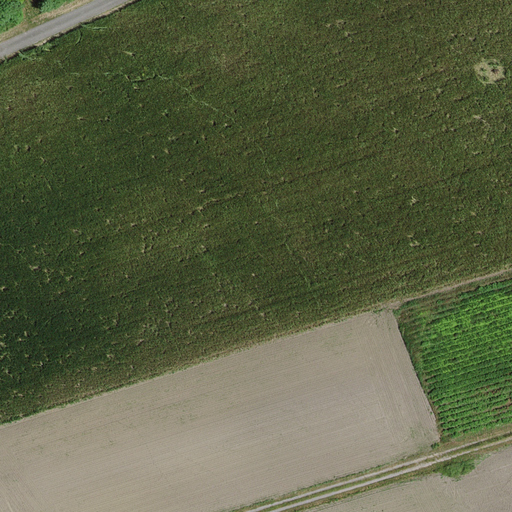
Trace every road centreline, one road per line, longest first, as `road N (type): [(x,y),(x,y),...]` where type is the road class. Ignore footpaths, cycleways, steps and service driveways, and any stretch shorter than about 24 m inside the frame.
road 1 (track): [(266,511),(442,455)]
road 2 (unclassified): [(113,0),(0,51)]
